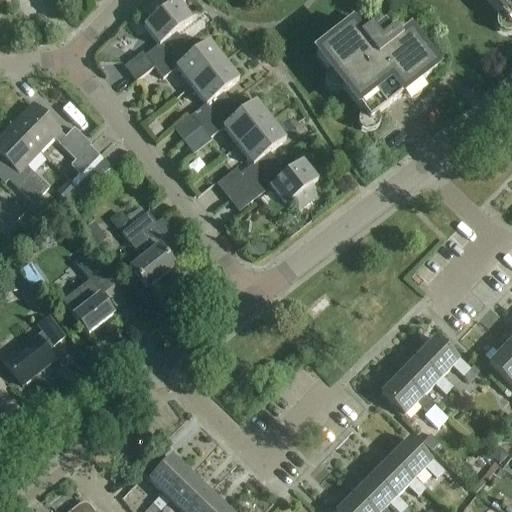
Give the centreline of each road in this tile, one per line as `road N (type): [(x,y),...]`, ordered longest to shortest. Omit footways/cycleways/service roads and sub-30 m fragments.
road 1 (tertiary): [(255,296),(511,90)]
road 2 (tertiary): [(0,495),(255,296)]
road 3 (residential): [(255,296),(71,56)]
